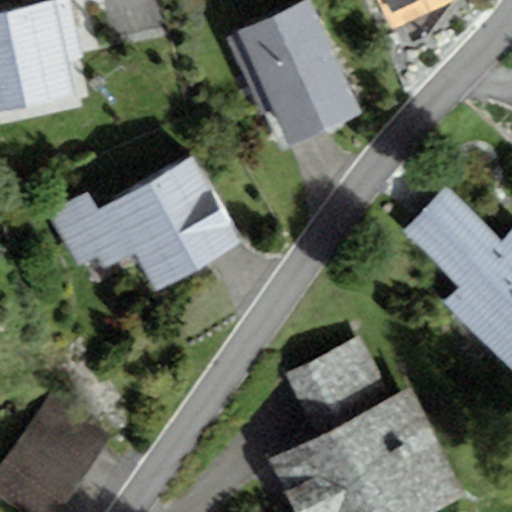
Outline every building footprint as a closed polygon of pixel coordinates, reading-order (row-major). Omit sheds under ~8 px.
[(81,61),(68,0),(58,0),(0,12),(0,113),(74,98),(67,64),(81,61)] [(377,0),(392,32),(461,0),(377,0)] [(361,115),(310,3),(238,36),(228,40),(262,114),(272,110),(289,148),(361,115)] [(241,248),(196,156),(111,205),(96,211),(88,194),(50,215),(84,282),(135,255),(155,295),(241,248)] [(511,367),(511,232),(503,242),(446,188),(402,235),(458,288),(444,303),(511,367)] [(316,437),(391,399),(362,340),(286,377),(316,437)] [(316,437),(268,460),(293,511),(443,511),(467,500),(412,389),(391,399),(316,437)] [(0,466),(0,494),(23,511),(57,511),(115,437),(56,393),(0,466)]
